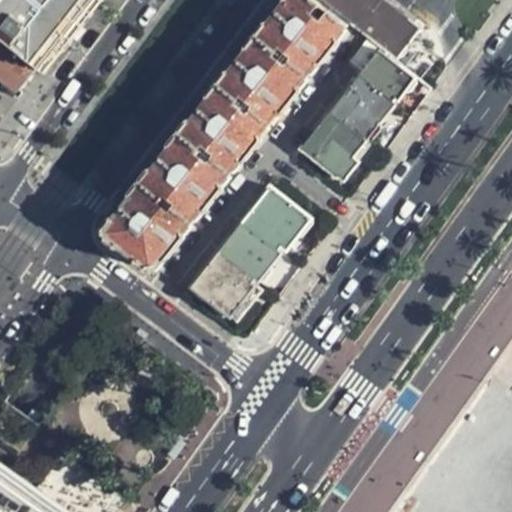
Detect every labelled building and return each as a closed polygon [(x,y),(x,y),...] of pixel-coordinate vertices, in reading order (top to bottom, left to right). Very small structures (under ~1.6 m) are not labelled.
[(52,55),(95,0),(0,0),(0,33),(42,68),(52,55)] [(316,0),(286,0),(269,21),(222,81),(177,137),(130,198),(102,232),(155,271),(158,267),(349,25),(316,0)] [(316,0),(349,25),(367,39),(399,63),(412,45),(425,29),(387,0),(316,0)] [(0,74),(23,92),(42,68),(0,33),(0,74)] [(359,76),(392,102),(395,97),(399,100),(408,88),(417,77),(399,63),(367,39),(350,60),(363,70),(359,76)] [(381,123),(396,104),(392,102),(359,76),(330,113),(367,141),(381,123)] [(354,157),(367,141),(330,113),(301,149),(339,176),(340,173),(347,177),(353,169),(359,161),(354,157)] [(242,224),(277,250),(281,245),(285,248),(296,234),(302,234),(306,229),(310,223),(308,218),(309,216),(271,187),(242,224)] [(220,252),(255,281),(263,282),(267,276),(270,272),(269,267),(281,253),(277,250),(242,224),(220,252)] [(253,285),(255,281),(220,252),(189,290),(226,319),(230,314),(237,319),(247,308),(261,291),(253,285)] [(60,511),(0,468),(0,477),(47,511),(60,511)] [(0,511),(47,511),(0,477),(0,511)]
